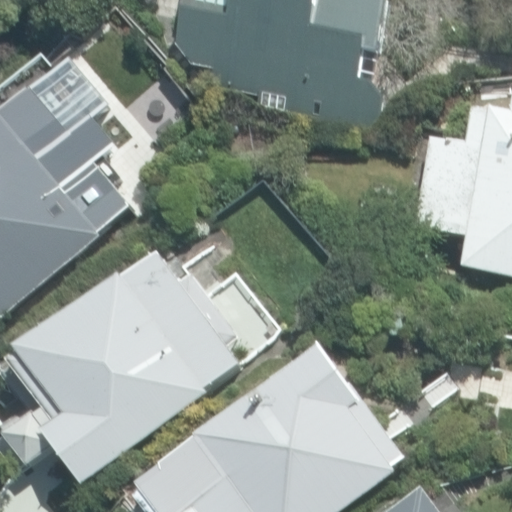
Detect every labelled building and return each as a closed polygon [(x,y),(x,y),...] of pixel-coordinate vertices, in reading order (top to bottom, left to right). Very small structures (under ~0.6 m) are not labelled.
[(412,31),(279,0),(198,0),(176,93),(217,103),(285,119),(386,143),(412,31)] [(0,336),(152,210),(46,84),(0,122),(0,336)] [(511,169),(479,164),(474,203),(434,197),(422,283),(470,290),(465,325),(511,331),(511,169)] [(263,370),(177,250),(24,368),(54,416),(42,424),(92,492),(263,370)] [(353,511),(415,465),(341,360),(154,497),(165,511),(353,511)] [(511,366),(506,365),(498,405),(511,407),(511,366)] [(435,511),(426,499),(409,511),(435,511)]
